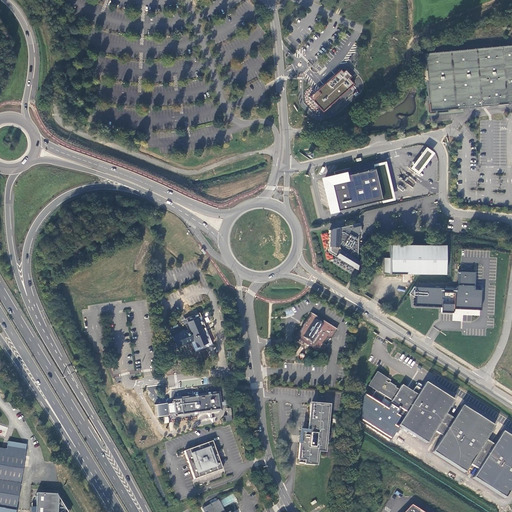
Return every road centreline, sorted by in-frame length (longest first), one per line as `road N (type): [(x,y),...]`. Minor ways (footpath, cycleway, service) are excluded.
road 1 (trunk): [(68,374),(29,294),(31,235),(50,207),(77,191),(113,186),(154,197)]
road 2 (unclassified): [(286,169),(428,139),(441,152),(445,208),(511,220)]
road 3 (track): [(287,134),(387,99),(405,76),(415,36),(511,0)]
road 4 (trunk): [(134,511),(0,288)]
road 5 (trunk): [(0,312),(119,511)]
road 6 (trunk): [(68,374),(24,297),(10,250),(7,199),(16,170)]
road 7 (secondary): [(232,212),(210,212),(37,139)]
road 8 (trunk): [(0,338),(111,511)]
road 9 (tertiary): [(264,0),(277,61),(276,172)]
road 10 (tertiary): [(286,169),(273,0)]
road 11 (trunk): [(146,511),(68,374)]
road 12 (unclassified): [(289,511),(267,457),(254,377)]
road 13 (secondary): [(480,383),(367,312)]
road 14 (secondary): [(30,162),(66,163),(154,197)]
road 15 (trunk): [(27,121),(32,47),(5,0)]
